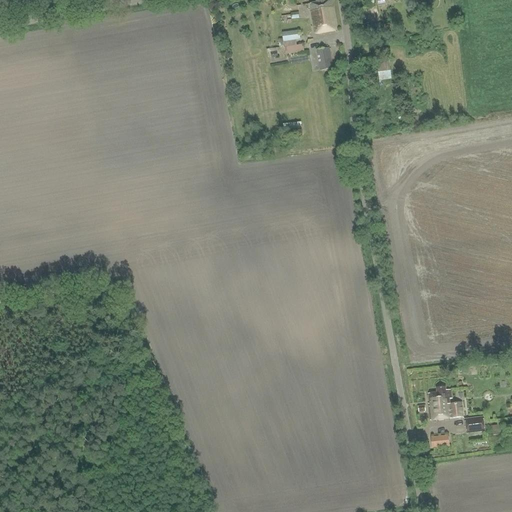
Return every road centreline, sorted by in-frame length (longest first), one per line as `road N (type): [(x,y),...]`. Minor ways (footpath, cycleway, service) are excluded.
road 1 (unclassified): [(423,511),(357,162),(341,0)]
road 2 (tertiary): [(0,25),(137,0)]
